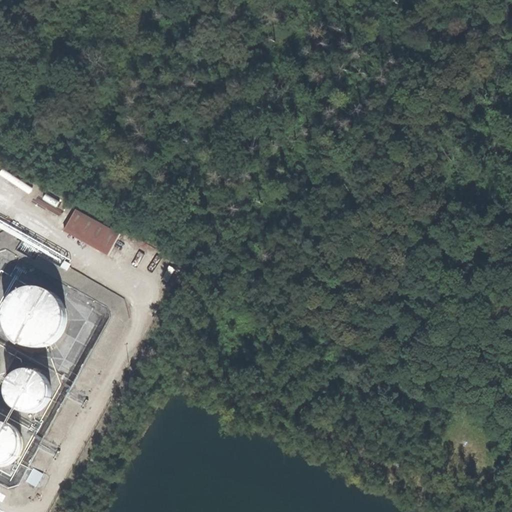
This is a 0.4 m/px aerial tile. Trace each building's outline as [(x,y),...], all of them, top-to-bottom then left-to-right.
[(76,211),(65,234),(110,257),(121,235),(76,211)] [(50,346),(57,341),(62,334),(65,326),(65,319),(64,311),(61,304),(57,298),(51,294),(44,290),(35,289),(28,290),(20,293),(14,298),(9,304),(6,313),(5,320),(6,326),(9,334),(14,341),(18,345),(27,349),(35,350),(43,349),(50,346)] [(50,401),(53,394),(53,387),(50,380),(46,375),(41,371),(34,369),(27,368),(20,371),(15,375),(10,381),(8,389),(9,396),(12,404),(18,409),(25,412),(32,413),(40,411),(46,407),(50,401)] [(22,453),(24,446),(24,439),(22,433),(18,427),(12,423),(5,421),(0,420),(0,464),(4,465),(11,463),(18,459),(22,453)] [(28,481),(38,486),(44,472),(33,468),(28,481)]
